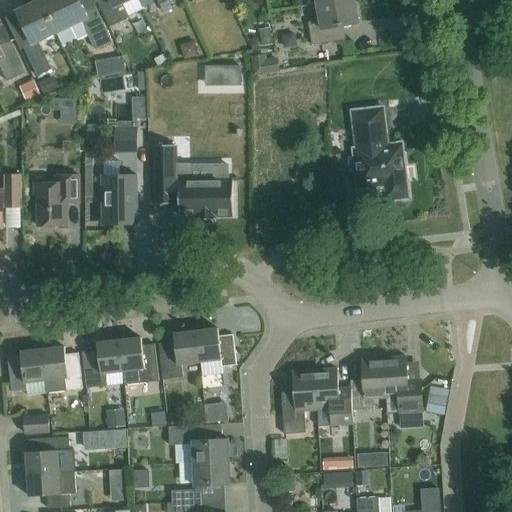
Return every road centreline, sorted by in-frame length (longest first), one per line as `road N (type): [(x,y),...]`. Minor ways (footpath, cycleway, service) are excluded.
road 1 (unclassified): [(0,296),(225,268),(252,278),(289,316)]
road 2 (unclassified): [(502,295),(455,0)]
road 3 (unclassified): [(289,316),(502,295)]
road 4 (residential): [(266,511),(258,371),(289,316)]
